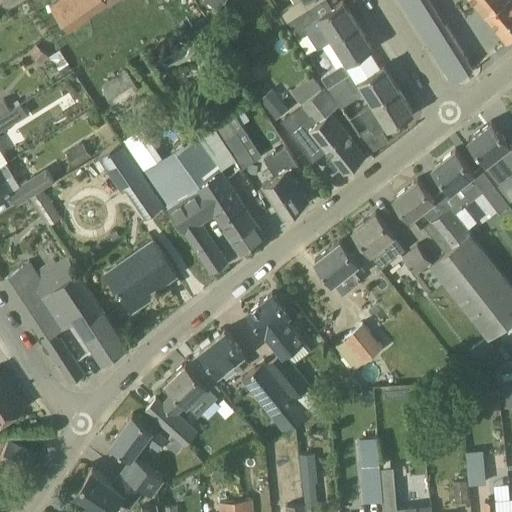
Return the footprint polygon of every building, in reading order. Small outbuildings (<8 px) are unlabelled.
[(106,0),(58,0),(50,5),(69,31),(109,3),(106,0)] [(289,20),(308,8),(302,0),(294,0),(296,1),(282,10),(288,21),(289,20)] [(333,37),(357,22),(343,0),(341,0),(330,8),(314,18),(308,8),(289,20),(296,30),(304,25),(308,32),(313,29),(322,44),(333,37)] [(431,0),(402,0),(454,82),(473,67),(431,0)] [(511,0),(473,0),(487,16),(488,15),(508,39),(511,35),(511,0)] [(333,37),(341,50),(348,60),(372,45),(357,22),(333,37)] [(31,52),(41,61),(48,53),(38,44),(31,52)] [(322,77),(328,85),(349,72),(344,63),(322,77)] [(366,90),(374,102),(374,103),(399,88),(384,64),(356,82),(349,72),(328,85),(341,105),(366,90)] [(140,88),(129,73),(102,91),(113,106),(140,88)] [(331,110),(337,105),(323,86),(321,87),(302,103),(317,121),(310,126),(345,170),(366,153),(331,110)] [(413,110),(399,88),(374,103),(374,102),(359,111),(370,128),(359,134),(370,151),(389,139),(383,129),(413,110)] [(287,109),(272,89),(261,97),(276,118),(287,109)] [(4,98),(0,100),(0,115),(10,109),(4,99),(4,98)] [(0,129),(27,113),(21,102),(17,104),(10,109),(0,115),(0,129)] [(254,157),(237,130),(243,126),(235,112),(228,117),(215,125),(224,138),(241,166),(254,157)] [(511,134),(510,136),(507,139),(492,120),(469,138),(487,162),(499,153),(505,162),(509,159),(511,165),(511,134)] [(265,235),(225,177),(195,132),(141,169),(164,203),(165,203),(173,214),(212,271),(227,261),(226,260),(225,261),(199,222),(216,210),(243,250),(265,235)] [(120,139),(98,154),(122,189),(126,186),(145,216),(164,203),(141,169),(120,139)] [(83,142),(66,152),(74,166),(91,155),(83,142)] [(276,174),(263,183),(284,215),(309,198),(302,188),(310,183),(285,145),(265,159),(276,174)] [(474,197),(483,189),(500,211),(509,204),(481,166),(474,171),(456,148),(433,166),(447,185),(439,192),(455,212),(474,197)] [(0,196),(5,194),(0,185),(0,180),(13,172),(6,160),(0,164),(0,165),(0,164),(0,196)] [(9,190),(17,202),(55,179),(47,166),(9,190)] [(511,318),(511,285),(455,212),(439,192),(433,196),(418,178),(395,196),(411,216),(421,208),(451,246),(445,250),(431,261),(431,260),(430,261),(444,280),(489,337),(511,318)] [(44,188),(30,197),(48,226),(63,217),(44,188)] [(393,232),(376,210),(353,228),(370,250),(382,265),(405,247),(393,232)] [(341,238),(315,258),(333,281),(349,269),(355,277),(365,270),(341,238)] [(154,239),(138,249),(107,271),(112,279),(133,309),(148,298),(145,293),(152,288),(158,293),(160,291),(156,285),(176,271),(154,239)] [(418,243),(403,255),(416,272),(431,291),(444,280),(430,261),(431,260),(418,243)] [(68,257),(58,263),(55,258),(37,270),(30,260),(24,264),(2,279),(71,382),(86,372),(85,371),(84,372),(69,349),(66,350),(50,327),(71,312),(103,360),(126,344),(68,257)] [(308,385),(312,382),(287,352),(305,338),(287,316),(290,313),(273,291),(248,310),(264,330),(265,330),(278,348),(265,359),(308,414),(321,407),(308,385)] [(363,321),(345,335),(334,343),(354,368),(383,345),(363,321)] [(241,354),(243,353),(225,328),(200,348),(219,372),(232,362),(238,370),(248,363),(241,354)] [(486,336),(470,349),(478,359),(494,347),(486,336)] [(284,427),(308,414),(265,359),(242,377),(284,427)] [(218,394),(186,361),(183,364),(183,363),(174,372),(175,372),(166,381),(174,390),(162,402),(174,415),(187,402),(198,414),(218,394)] [(0,376),(0,419),(22,405),(10,386),(7,388),(0,376)] [(511,381),(502,383),(504,397),(511,396),(511,381)] [(126,474),(143,487),(152,494),(164,478),(132,455),(145,438),(159,448),(166,439),(154,429),(152,428),(153,426),(133,412),(111,442),(131,457),(122,471),(126,474)] [(174,416),(166,425),(181,439),(190,430),(174,416)] [(330,419),(313,417),(312,431),(329,434),(330,419)] [(7,439),(5,443),(0,440),(0,460),(16,467),(24,470),(36,452),(7,439)] [(485,476),(484,460),(483,450),(467,451),(468,462),(469,478),(469,479),(470,483),(486,481),(485,476)] [(299,454),(300,467),(316,465),(315,452),(312,452),(300,453),(299,454)] [(381,466),(391,466),(390,458),(381,459),(381,460),(381,466)] [(365,498),(383,497),(381,466),(381,460),(360,462),(364,498),(365,498)] [(229,465),(217,462),(213,477),(225,480),(229,465)] [(416,511),(416,504),(396,505),(393,465),(391,466),(381,466),(383,497),(384,511),(416,511)] [(143,487),(126,474),(122,471),(121,471),(113,481),(93,466),(77,488),(89,497),(87,501),(102,511),(108,511),(120,497),(130,504),(143,487)] [(469,479),(454,480),(455,502),(471,500),(470,483),(469,479)] [(302,483),(303,493),(317,492),(316,481),(304,483),(302,483)] [(235,499),(236,511),(252,511),(251,498),(235,499)] [(236,511),(235,499),(219,500),(219,511),(236,511)] [(497,511),(496,499),(486,500),(486,511),(497,511)] [(159,511),(157,501),(141,505),(142,511),(159,511)] [(305,511),(305,506),(305,503),(285,505),(286,511),(305,511)]
